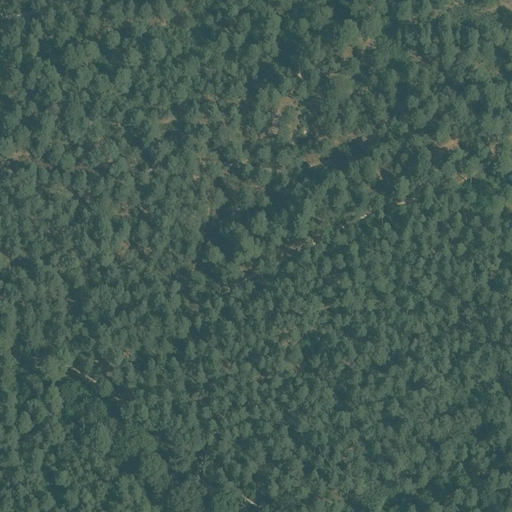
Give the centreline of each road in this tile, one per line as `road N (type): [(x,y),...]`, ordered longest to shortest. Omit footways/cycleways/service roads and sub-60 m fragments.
road 1 (track): [(72,364),(130,350),(296,250),(430,192),(351,162),(322,162),(297,174),(166,164),(83,194),(57,193),(0,167)]
road 2 (track): [(259,511),(117,385),(72,364)]
